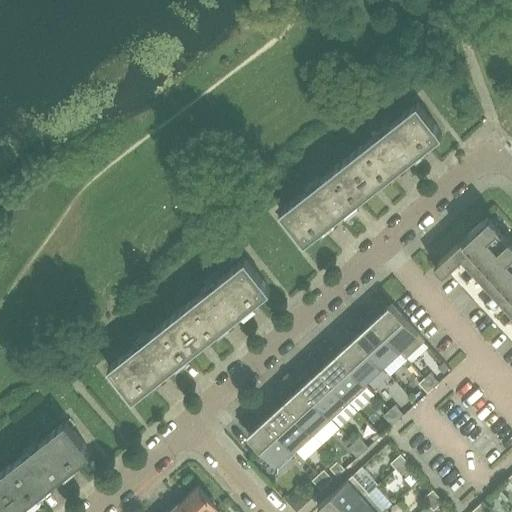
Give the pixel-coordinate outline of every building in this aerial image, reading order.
[(442,133),(417,102),(348,156),(373,187),(442,133)] [(305,241),(373,187),(348,156),(280,210),(305,241)] [(463,256),(475,270),(511,238),(490,214),(435,265),(443,274),(463,256)] [(511,275),(511,237),(511,238),(475,270),(495,291),(511,275)] [(245,257),(177,312),(201,343),(270,289),(245,257)] [(511,275),(495,291),(511,310),(511,275)] [(425,340),(392,304),(373,321),(406,357),(425,340)] [(133,398),(201,343),(177,312),(108,366),(133,398)] [(373,321),(356,337),(382,366),(399,350),(406,357),(373,321)] [(356,337),(338,353),(368,386),(368,385),(365,382),(382,366),(356,337)] [(338,353),(320,369),(350,402),(368,386),(338,353)] [(320,369),(302,386),(332,418),(350,402),(320,369)] [(434,387),(440,382),(431,372),(425,377),(434,387)] [(428,392),(434,387),(425,377),(419,383),(428,392)] [(302,386),(285,402),(315,434),(332,418),(302,386)] [(285,402),(267,418),(297,450),(315,434),(285,402)] [(398,420),(404,414),(395,404),(389,410),(398,420)] [(486,465),(499,456),(466,407),(452,417),(486,465)] [(511,424),(499,409),(483,423),(509,452),(511,449),(511,424)] [(392,425),(398,420),(389,410),(383,415),(392,425)] [(279,467),(297,450),(267,418),(249,435),(279,467)] [(66,420),(0,472),(0,478),(22,506),(91,452),(66,420)] [(303,451),(314,463),(349,431),(338,420),(303,451)] [(363,452),(369,446),(360,436),(354,442),(363,452)] [(357,457),(363,452),(354,442),(348,447),(357,457)] [(406,459),(401,453),(391,462),(396,468),(406,459)] [(411,465),(406,459),(396,468),(402,474),(411,465)] [(329,467),(337,475),(345,468),(337,460),(329,467)] [(327,484),(333,478),(324,469),(318,474),(327,484)] [(321,489),(327,484),(318,474),(312,479),(321,489)] [(0,511),(14,511),(22,506),(0,478),(0,511)] [(348,479),(318,506),(324,511),(348,511),(368,494),(367,494),(364,497),(348,479)] [(198,485),(180,501),(189,511),(212,511),(218,507),(198,485)] [(423,498),(428,503),(438,495),(433,489),(423,498)] [(348,511),(383,511),(388,509),(387,508),(384,511),(368,494),(348,511)] [(434,510),(444,501),(438,495),(428,503),(434,510)] [(189,511),(180,501),(168,511),(189,511)] [(483,501),(477,506),(481,511),(490,511),(492,511),(483,501)]
